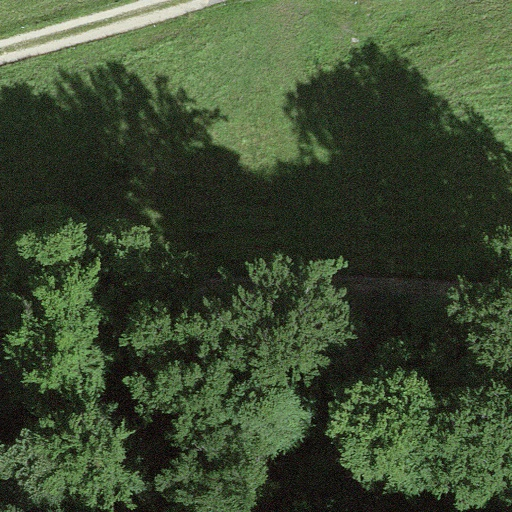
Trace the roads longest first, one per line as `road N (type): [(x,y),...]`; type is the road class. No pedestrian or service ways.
road 1 (track): [(511,294),(147,294)]
road 2 (track): [(161,0),(0,47)]
